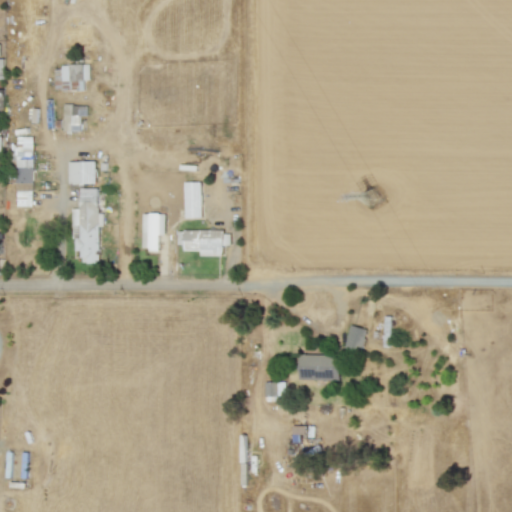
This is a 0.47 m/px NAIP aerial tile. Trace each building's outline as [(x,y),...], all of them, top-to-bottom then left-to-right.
[(85,90),(84,79),(90,79),(90,65),(55,65),(55,91),(85,90)] [(81,115),(87,116),(87,105),(63,104),(63,131),(80,132),(81,115)] [(34,136),(15,136),(14,190),(33,191),(34,136)] [(95,161),(69,161),(69,184),(96,183),(95,161)] [(185,217),(202,217),(201,182),(184,182),(185,217)] [(98,187),(80,188),(80,208),(73,208),(74,251),(83,251),(84,263),(100,262),(98,187)] [(166,213),(143,213),(143,249),(159,249),(159,235),(165,235),(166,213)] [(184,230),(183,250),(200,250),(200,255),(223,255),(223,245),(231,245),(231,230),(184,230)] [(344,348),(360,353),(367,329),(351,324),(344,348)] [(340,355),(300,354),(300,379),(339,380),(340,355)] [(285,381),(265,382),(265,399),(286,398),(285,381)]
